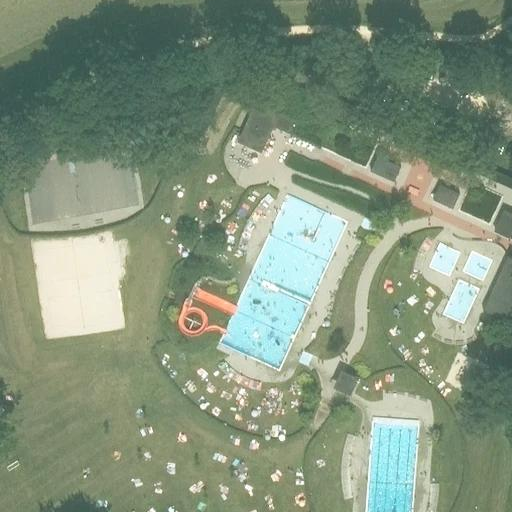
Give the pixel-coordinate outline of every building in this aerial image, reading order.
[(511,179),(467,159),(403,129),(358,109),(333,97),(325,115),(350,126),(352,122),(354,118),(399,138),(395,147),(460,177),(464,168),(511,189),(511,179)] [(270,109),(255,102),(236,143),(261,155),(269,136),(273,127),(279,130),(288,134),(294,120),(270,109)] [(400,168),(387,162),(389,157),(379,152),(370,172),(394,183),(397,176),(400,168)] [(452,209),(459,195),(439,185),(435,193),(432,200),(452,209)] [(392,218),(406,221),(409,207),(395,203),(392,218)] [(508,239),(511,231),(511,214),(504,211),(499,221),(494,233),(508,239)] [(482,311),(504,322),(511,304),(511,259),(508,257),(482,311)] [(350,396),(352,392),(359,379),(353,376),(345,373),(341,371),(333,388),(350,396)] [(319,412),(323,396),(309,392),(305,408),(319,412)]
